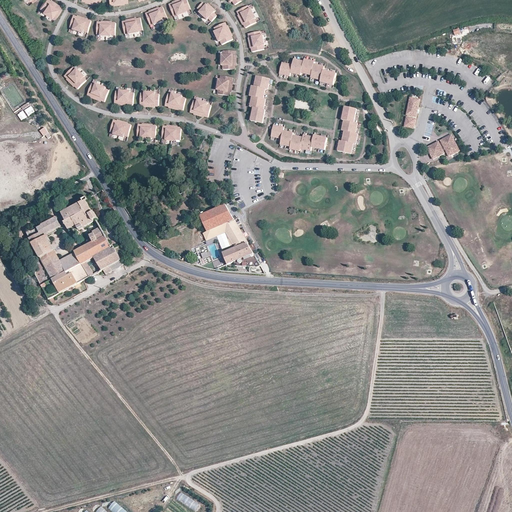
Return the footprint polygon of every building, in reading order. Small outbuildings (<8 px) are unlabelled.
[(50,1),(48,0),(45,0),(42,6),(45,8),(43,11),(42,12),(47,15),(55,3),(52,1),(51,3),(49,2),(50,1)] [(190,6),(187,0),(182,0),(183,1),(181,2),(180,0),(179,0),(178,1),(183,14),(188,12),(187,11),(186,8),(190,6)] [(173,3),(169,5),(173,13),(176,12),(178,15),(178,16),(183,14),(178,1),(175,2),(176,4),(174,5),(173,3)] [(57,16),(62,9),(58,6),(58,8),(56,6),(57,4),(55,3),(47,15),(51,18),(52,17),(54,14),(57,16)] [(208,8),(206,6),(203,3),(199,7),(203,10),(201,12),(200,13),(204,17),(212,8),(210,6),(208,8)] [(166,16),(163,7),(159,9),(160,10),(158,11),(157,9),(154,10),(159,23),(164,21),(164,20),(163,17),(166,16)] [(217,16),(214,13),(212,12),(214,10),(212,8),(204,17),(208,20),(209,19),(210,17),(214,20),(217,16)] [(245,8),(237,12),(239,16),(241,15),(242,17),(239,18),(241,20),(254,14),(251,9),(250,10),(247,11),(245,8)] [(150,12),(146,14),(149,22),(153,21),(154,24),(155,25),(159,23),(154,10),(152,11),(153,13),(150,14),(150,12)] [(244,24),(246,28),(254,24),(252,21),(255,19),(256,18),(254,14),(241,20),(242,23),(244,22),(245,24),(244,24)] [(78,17),(74,16),(71,25),(75,26),(74,29),(74,30),(79,32),(83,18),(81,17),(80,19),(78,19),(78,17)] [(89,30),(92,22),(88,20),(87,22),(85,21),(86,19),(83,18),(79,32),(84,33),(84,32),(85,29),(89,30)] [(143,27),(141,19),(137,20),(137,21),(135,21),(134,19),(131,20),(134,34),(140,33),(139,31),(139,28),(143,27)] [(127,21),(122,22),(124,31),(128,30),(129,34),(129,35),(134,34),(131,20),(129,20),(129,23),(127,23),(127,21)] [(102,23),(98,22),(97,31),(101,31),(101,35),(101,36),(106,37),(107,22),(104,22),(104,24),(102,24),(102,23)] [(116,32),(116,23),(112,23),(112,25),(110,25),(110,22),(107,22),(106,37),(112,37),(112,35),(112,32),(116,32)] [(227,27),(226,23),(218,27),(219,30),(216,32),(215,32),(217,37),(230,31),(229,29),(227,30),(226,28),(227,27)] [(225,44),(233,40),(232,36),(230,37),(229,35),(232,34),(230,31),(217,37),(219,42),(221,41),(224,40),(225,44)] [(257,32),(249,34),(250,38),(251,38),(251,40),(249,41),(250,43),(264,41),(263,35),(261,36),(258,36),(257,32)] [(252,48),(252,52),(261,51),(260,47),(264,46),(265,46),(264,41),(250,43),(250,46),(253,46),(253,48),(252,48)] [(236,56),(236,52),(227,51),(227,55),(224,55),(222,55),(222,60),(237,61),(237,58),(234,58),(234,56),(236,56)] [(227,70),(235,70),(236,66),(234,66),(234,64),(237,64),(237,61),(222,60),(222,66),(223,66),(227,66),(227,70)] [(291,73),(301,75),(302,73),(304,62),(294,60),(293,65),(291,73)] [(302,73),(312,76),(314,65),(315,62),(305,60),(304,62),(302,73)] [(291,73),(293,65),(282,63),(281,67),(280,70),(281,70),(280,74),(290,76),(291,73)] [(312,76),(311,78),(321,80),(324,70),(325,67),(314,65),(312,76)] [(71,70),(65,76),(68,79),(69,78),(71,80),(69,82),(71,84),(81,73),(78,69),(77,70),(74,73),(71,70)] [(336,78),(337,74),(324,70),(321,80),(321,82),(334,86),(335,81),(336,81),(336,79),(336,78)] [(75,86),(78,90),(85,83),(82,80),(84,78),(85,77),(81,73),(71,84),(73,86),(75,84),(76,85),(75,86)] [(232,82),(233,78),(224,77),(224,81),(220,80),(219,80),(218,85),(233,87),(233,85),(231,84),(231,82),(232,82)] [(257,77),(254,87),(266,89),(268,90),(270,79),(265,78),(262,77),(262,78),(257,77)] [(91,87),(88,95),(92,97),(92,96),(94,96),(93,99),(96,100),(101,86),(96,84),(96,86),(95,89),(91,87)] [(221,95),(230,96),(231,92),(229,92),(230,90),(232,90),(233,87),(218,85),(217,90),(219,90),(222,91),(221,95)] [(101,101),(105,102),(108,94),(104,93),(106,89),(106,88),(101,86),(96,100),(98,101),(99,98),(101,99),(101,101)] [(251,86),(249,96),(252,97),(264,99),(266,89),(254,87),(251,86)] [(116,95),(115,104),(119,104),(119,103),(122,103),(121,106),(124,106),(126,91),(120,91),(120,92),(120,95),(116,95)] [(129,105),(133,106),(134,97),(130,97),(131,93),(131,92),(126,91),(124,106),(127,106),(127,104),(129,104),(129,105)] [(141,97),(140,106),(144,106),(145,105),(147,105),(147,107),(149,107),(150,93),(145,92),(145,94),(145,97),(141,97)] [(154,107),(159,107),(159,98),(155,98),(155,95),(156,93),(150,93),(149,107),(152,108),(152,105),(155,105),(154,107)] [(168,98),(165,106),(170,107),(170,106),(172,106),(172,109),(174,109),(178,95),(173,94),(172,95),(171,99),(168,98)] [(179,110),(184,111),(186,102),(182,101),(183,98),(183,96),(178,95),(174,109),(177,110),(178,108),(180,108),(179,110)] [(439,104),(441,98),(433,96),(432,102),(439,104)] [(252,97),(250,107),(254,108),(264,110),(266,100),(264,99),(252,97)] [(410,97),(406,115),(417,118),(421,99),(410,97)] [(193,104),(190,113),(194,114),(195,112),(197,113),(196,115),(199,116),(203,102),(198,101),(197,102),(197,105),(193,104)] [(204,117),(208,118),(211,109),(207,108),(208,105),(208,104),(203,102),(199,116),(202,117),(202,115),(204,115),(204,117)] [(25,110),(28,116),(35,112),(32,106),(25,110)] [(354,123),(357,109),(353,109),(353,108),(350,107),(350,108),(345,107),(342,120),(344,121),(354,123)] [(254,108),(251,121),(256,122),(255,123),(258,123),(263,124),(266,110),(264,110),(254,108)] [(404,127),(414,129),(417,119),(406,117),(404,127)] [(118,121),(114,120),(111,129),(115,130),(114,133),(114,134),(119,136),(123,122),(120,121),(120,123),(118,123),(118,121)] [(356,134),(358,123),(354,123),(344,121),(342,131),(345,131),(356,134)] [(129,134),(132,125),(128,124),(127,126),(125,125),(126,123),(123,122),(119,136),(124,137),(125,136),(125,133),(129,134)] [(142,125),(138,125),(138,134),(142,134),(141,137),(141,139),(146,139),(147,124),(145,124),(145,127),(142,127),(142,125)] [(156,135),(157,126),(152,126),(152,127),(150,127),(150,125),(147,124),(146,139),(152,139),(152,138),(152,135),(156,135)] [(168,127),(163,126),(163,135),(167,136),(166,139),(166,140),(171,141),(173,126),(170,126),(170,129),(168,128),(168,127)] [(181,137),(182,128),(178,128),(178,129),(175,129),(176,127),(173,126),(171,141),(177,141),(177,140),(177,137),(181,137)] [(271,137),(282,139),(284,131),(284,128),(274,126),(273,130),(272,130),(272,132),(272,133),(271,137)] [(49,130),(42,133),(44,139),(52,136),(49,130)] [(293,136),(294,134),(284,131),(282,139),(281,145),(291,147),(293,136)] [(357,145),(359,134),(356,134),(345,131),(342,142),(354,144),(357,145)] [(460,151),(452,135),(441,141),(444,146),(445,147),(447,150),(446,151),(449,157),(460,151)] [(301,149),(303,138),(293,136),(291,147),(290,149),(301,151),(301,149)] [(314,138),(304,136),(303,138),(301,149),(311,151),(312,148),(314,138)] [(312,148),(325,151),(326,146),(327,146),(327,143),(328,139),(314,136),(314,138),(312,148)] [(351,154),(354,144),(342,142),(340,141),(338,151),(343,152),(343,153),(346,154),(346,153),(351,154)] [(445,154),(439,142),(429,147),(428,150),(433,160),(445,154)] [(62,211),(61,211),(60,213),(69,231),(77,227),(79,231),(99,219),(95,213),(94,214),(87,202),(88,201),(87,198),(82,201),(83,202),(74,207),(63,213),(62,211)] [(238,226),(226,205),(201,216),(208,232),(222,226),(225,232),(238,226)] [(26,231),(53,280),(67,273),(60,261),(49,241),(46,243),(43,237),(61,227),(56,217),(54,219),(52,217),(49,219),(50,221),(46,223),(42,226),(40,223),(38,225),(39,227),(29,232),(28,230),(26,231)] [(215,238),(226,233),(225,232),(222,226),(208,232),(204,234),(207,241),(215,238)] [(238,226),(225,232),(226,233),(233,245),(235,248),(248,243),(245,237),(243,235),(241,231),(238,226)] [(62,229),(61,227),(43,237),(46,243),(49,241),(50,240),(49,237),(62,229)] [(94,258),(112,248),(100,228),(86,236),(87,237),(89,236),(93,242),(74,252),(75,253),(81,264),(86,262),(94,258)] [(226,233),(215,238),(220,250),(233,245),(226,233)] [(251,255),(254,254),(253,252),(250,246),(248,243),(235,248),(233,249),(226,252),(223,253),(225,258),(227,261),(229,265),(234,263),(251,255)] [(121,262),(115,249),(114,246),(112,248),(94,258),(102,271),(104,270),(112,266),(121,262)] [(60,261),(67,273),(81,264),(75,253),(60,261)] [(261,266),(255,256),(252,257),(251,255),(234,263),(236,266),(258,268),(261,266)] [(94,275),(86,262),(81,264),(90,278),(94,275)] [(107,275),(123,265),(121,262),(112,266),(104,270),(107,275)] [(77,285),(90,278),(81,264),(67,273),(53,280),(60,294),(77,285)] [(126,511),(113,502),(107,509),(111,511),(126,511)]
